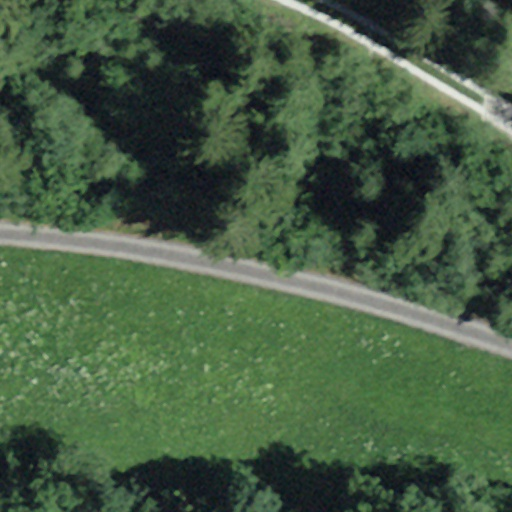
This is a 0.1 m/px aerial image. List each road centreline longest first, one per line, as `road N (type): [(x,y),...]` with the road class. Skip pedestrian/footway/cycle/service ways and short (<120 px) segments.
road 1 (track): [(0,224),(218,261),(511,345)]
road 2 (track): [(511,122),(298,0)]
